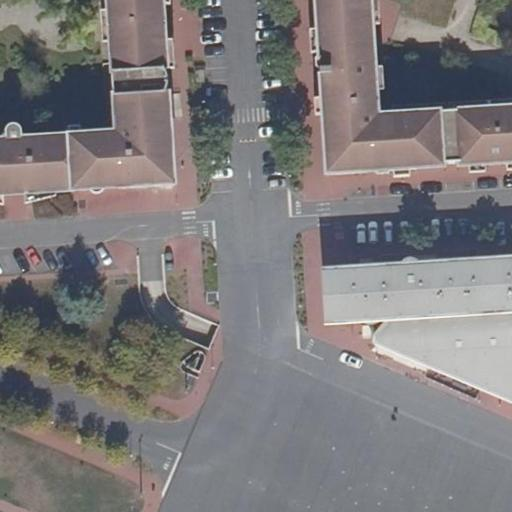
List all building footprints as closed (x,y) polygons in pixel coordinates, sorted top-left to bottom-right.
[(339,0),(327,0),(332,75),(345,74),(344,65),(383,64),(380,12),(340,13),(339,0)] [(332,75),(336,184),(511,177),(511,0),(339,0),(340,13),(380,12),(380,0),(511,0),(511,119),(385,124),(383,64),(344,65),(345,74),(332,75)] [(176,5),(119,6),(123,73),(180,70),(176,5)] [(180,70),(123,73),(126,134),(38,137),(37,131),(35,127),(31,123),(29,122),(25,122),(22,124),(20,128),(19,133),(18,138),(0,138),(0,191),(35,190),(38,197),(189,188),(180,70)] [(511,271),(326,281),(329,333),(386,331),(371,341),(365,347),(363,350),(364,354),(367,355),(422,377),(429,366),(511,408),(511,271)]
